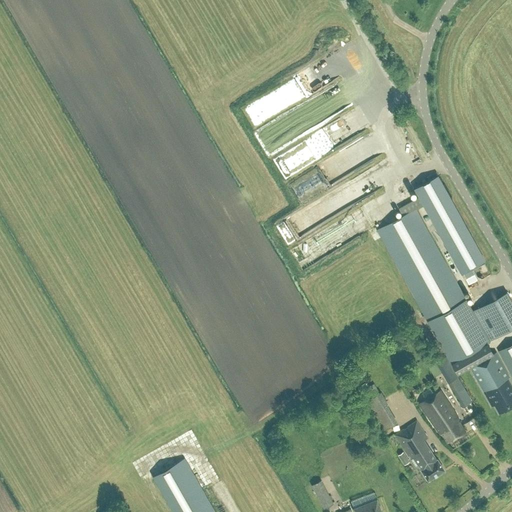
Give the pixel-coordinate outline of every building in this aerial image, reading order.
[(310,82),(314,88),(324,83),(320,77),(310,82)] [(348,103),(339,81),(334,83),(344,105),(348,103)] [(331,92),(335,99),(341,97),(337,89),(331,92)] [(324,124),(273,151),(284,172),(322,153),(319,147),(330,140),(328,137),(329,136),(327,131),(324,124)] [(418,155),(425,152),(417,132),(409,135),(418,155)] [(293,182),(297,189),(306,183),(308,186),(318,179),(311,169),(301,176),(301,177),(293,182)] [(488,387),(489,386),(490,388),(485,391),(492,404),(495,402),(500,411),(511,404),(511,383),(509,378),(507,374),(508,374),(496,352),(493,353),(486,341),(511,326),(511,302),(506,291),(473,310),(485,333),(484,333),(465,299),(414,207),(423,202),(459,266),(462,272),(484,260),(481,254),(436,174),(414,187),(416,190),(419,195),(398,207),(402,214),(377,228),(428,320),(457,374),(470,366),(483,388),(487,385),(488,387)] [(370,215),(368,211),(377,207),(373,199),(361,204),(367,216),(370,215)] [(345,215),(292,242),(302,262),(318,254),(316,251),(328,245),(322,234),(348,220),(345,215)] [(487,264),(481,267),(485,276),(491,273),(487,264)] [(511,375),(511,342),(498,350),(511,375)] [(445,357),(435,363),(447,383),(457,377),(445,357)] [(452,385),(446,389),(460,414),(466,411),(452,385)] [(447,442),(465,431),(457,418),(458,418),(440,389),(419,402),(440,433),(441,432),(447,442)] [(387,406),(388,406),(380,392),(378,393),(368,399),(365,401),(373,415),(387,406)] [(467,408),(475,416),(483,407),(475,399),(467,408)] [(380,426),(382,431),(397,423),(394,419),(380,426)] [(408,454),(412,462),(416,459),(428,479),(442,470),(423,439),(427,437),(416,420),(395,434),(408,454)] [(369,439),(374,436),(369,427),(364,430),(369,439)] [(321,456),(301,465),(316,498),(326,493),(330,501),(340,496),(321,456)] [(411,465),(405,456),(401,458),(407,467),(411,465)] [(173,511),(214,511),(184,458),(153,476),(173,511)] [(381,511),(376,498),(366,502),(353,507),(354,511),(381,511)]
